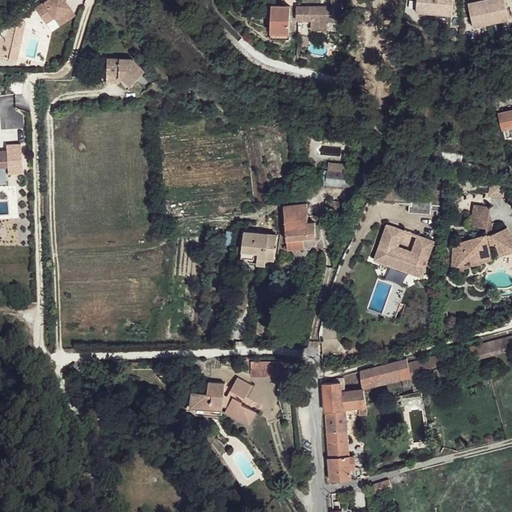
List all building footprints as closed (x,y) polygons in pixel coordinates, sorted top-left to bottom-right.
[(36,0),(30,5),(38,17),(47,11),(49,14),(53,11),(59,19),(69,11),(61,0),(36,0)] [(334,8),(299,7),(300,20),(313,22),(313,31),(329,31),(329,24),(338,24),(348,20),(342,1),(332,0),(334,8)] [(419,0),(418,15),(454,20),(456,0),(419,0)] [(479,0),(480,2),(470,4),(474,24),(475,28),(511,21),(510,16),(506,0),(479,0)] [(273,7),(271,28),(291,29),(292,6),(273,7)] [(47,11),(38,17),(40,20),(49,14),(47,11)] [(53,11),(49,14),(54,22),(59,19),(53,11)] [(289,43),(291,29),(271,28),(270,41),(289,43)] [(127,54),(98,53),(98,72),(101,72),(102,76),(119,76),(125,81),(134,74),(132,72),(134,70),(140,65),(127,54)] [(511,118),(501,121),(504,136),(511,134),(511,118)] [(207,119),(171,126),(173,135),(178,134),(181,146),(189,144),(189,145),(196,144),(196,143),(213,139),(215,149),(237,144),(239,154),(247,153),(243,130),(210,136),(207,119)] [(397,157),(396,166),(407,166),(408,159),(397,157)] [(322,192),(356,193),(357,179),(334,178),(322,178),(322,192)] [(505,181),(493,181),(493,195),(505,196),(505,181)] [(331,205),(330,227),(350,229),(351,207),(331,205)] [(493,213),(477,211),(474,232),(491,234),(493,213)] [(311,212),(286,214),(290,257),(306,255),(305,247),(319,245),(317,230),(313,230),(311,212)] [(407,237),(390,231),(379,267),(426,283),(438,247),(421,242),(417,258),(402,253),(407,237)] [(190,340),(194,235),(175,234),(170,339),(190,340)] [(494,256),(499,254),(501,263),(511,259),(511,238),(510,234),(490,241),(494,256)] [(246,238),(245,257),(260,259),(259,267),(269,268),(276,268),(280,242),(246,238)] [(490,241),(456,251),(454,279),(496,268),(493,257),(494,257),(494,256),(490,241)] [(245,257),(244,265),(259,267),(260,259),(245,257)] [(259,267),(259,275),(268,276),(269,268),(259,267)] [(511,342),(410,368),(414,382),(511,356),(511,342)] [(279,358),(251,358),(251,371),(279,372),(279,358)] [(410,366),(364,377),(368,395),(414,384),(414,382),(410,368),(410,366)] [(240,376),(234,386),(243,392),(249,395),(255,385),(240,376)] [(193,388),(192,405),(222,407),(222,394),(223,381),(208,380),(208,387),(193,388)] [(344,391),(326,392),(327,421),(346,420),(346,418),(344,399),(344,391)] [(236,396),(227,410),(249,426),(258,414),(244,406),(246,402),(240,398),(236,396)] [(344,399),(346,418),(370,414),(367,396),(344,399)] [(187,406),(187,409),(193,411),(198,416),(222,415),(222,407),(192,405),(187,406)] [(349,420),(327,421),(330,465),(352,463),(349,420)] [(352,477),(352,463),(330,465),(332,489),(353,488),(352,477)] [(376,492),(378,498),(394,494),(393,488),(376,492)]
